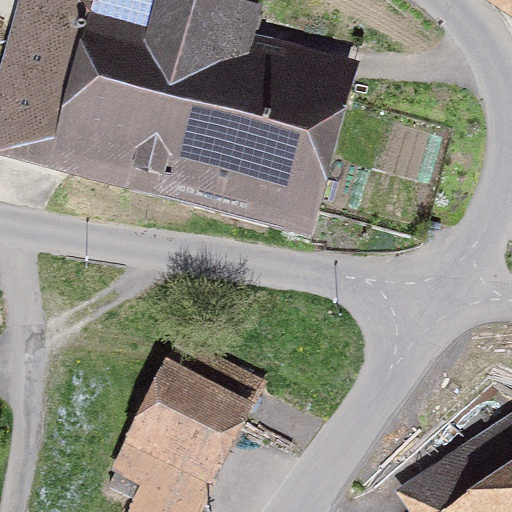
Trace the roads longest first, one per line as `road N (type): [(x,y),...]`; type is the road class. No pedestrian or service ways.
road 1 (unclassified): [(0,225),(443,293)]
road 2 (tertiary): [(292,511),(443,293)]
road 3 (tertiary): [(443,293),(484,224),(511,153)]
road 4 (tertiary): [(511,104),(487,41),(449,0)]
